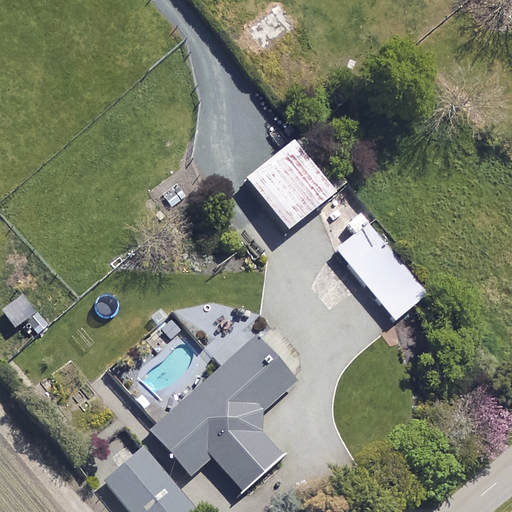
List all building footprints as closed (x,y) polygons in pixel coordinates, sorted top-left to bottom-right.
[(338,185),(297,134),(238,181),(279,232),(338,185)] [(384,250),(364,227),(332,255),(389,322),(421,295),(384,250)] [(3,311),(16,328),(35,313),(23,297),(3,311)] [(430,351),(414,316),(386,328),(402,364),(415,358),(430,351)] [(289,384),(249,339),(145,432),(185,477),(206,458),(236,492),(274,458),(253,434),(255,414),(289,384)] [(186,511),(135,450),(98,481),(123,511),(186,511)]
